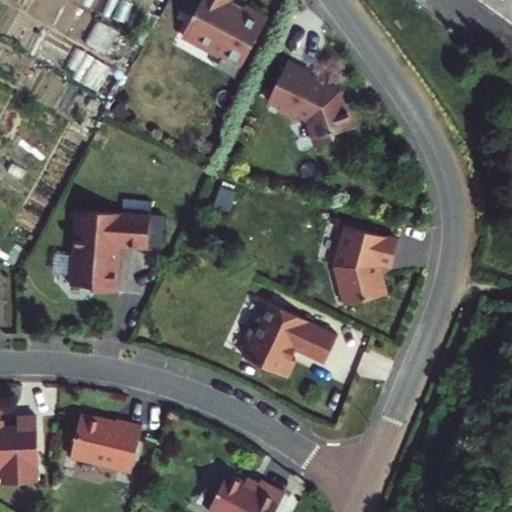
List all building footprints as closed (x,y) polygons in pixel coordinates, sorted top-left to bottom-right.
[(185,0),(181,8),(194,15),(188,26),(209,37),(206,42),(225,53),(223,57),(241,66),(269,15),(246,2),(244,5),(242,9),(232,4),(227,1),(227,0),(185,0)] [(235,0),(234,0),(232,4),(242,9),(244,5),(235,0)] [(511,0),(486,0),(511,18),(511,0)] [(188,26),(185,31),(206,42),(209,37),(188,26)] [(223,57),(218,66),(236,76),(241,66),(223,57)] [(314,69),(290,57),(271,97),(282,102),(281,105),(296,112),(297,109),(309,115),(318,140),(337,134),(335,129),(356,122),(348,99),(346,100),(342,88),(342,87),(313,72),(314,69)] [(293,119),(275,126),(285,154),(304,147),(293,119)] [(152,209),(153,199),(127,198),(127,208),(152,209)] [(116,254),(117,243),(148,246),(151,213),(77,207),(71,282),(93,284),(92,288),(116,290),(119,257),(116,254)] [(151,213),(148,246),(163,247),(165,214),(151,213)] [(349,221),(339,262),(350,300),(391,289),(386,271),(382,268),(384,258),(396,261),(403,234),(349,221)] [(281,348),(273,364),(318,384),(326,366),(322,365),(327,355),(356,368),(369,340),(298,309),(291,325),(290,325),(284,327),(278,342),(280,347),(281,348)] [(0,463),(6,463),(8,478),(41,474),(39,458),(43,458),(36,409),(17,411),(18,421),(0,423),(0,463)] [(145,423),(122,417),(119,417),(118,422),(108,420),(106,417),(84,411),(73,454),(134,469),(145,423)] [(210,508),(218,511),(276,511),(287,490),(263,477),(259,486),(230,471),(210,508)]
